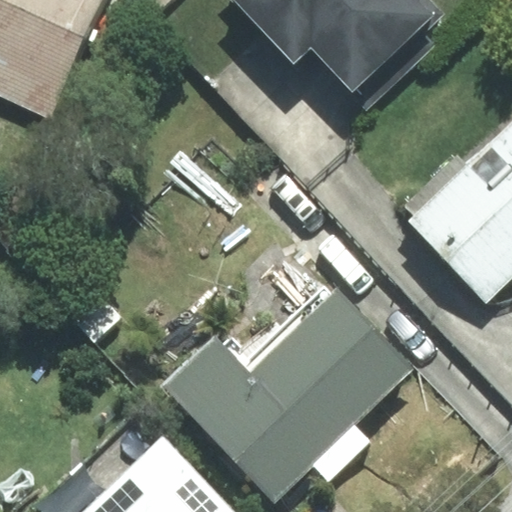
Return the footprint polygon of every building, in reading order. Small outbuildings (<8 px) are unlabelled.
[(0,0),(0,92),(48,115),(99,0),(0,0)] [(430,0),(235,0),(293,61),(311,45),(369,107),(435,45),(423,33),(444,14),(430,0)] [(487,300),(511,276),(511,125),(468,167),(457,156),(406,204),(416,215),(411,220),(487,300)] [(372,442),(353,422),(409,368),(329,286),(244,368),(216,339),(166,388),(275,500),(311,465),(329,483),(372,442)] [(238,511),(139,405),(23,511),(238,511)]
